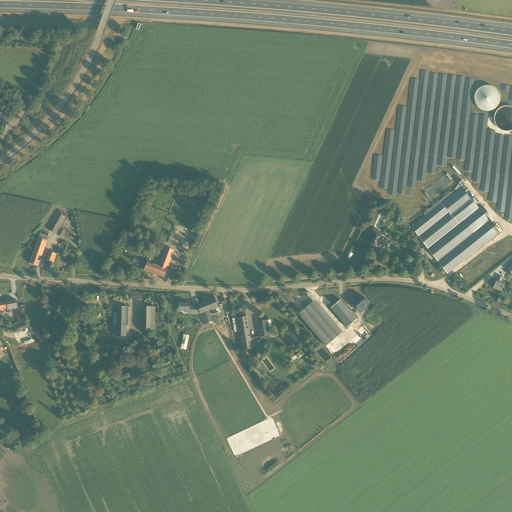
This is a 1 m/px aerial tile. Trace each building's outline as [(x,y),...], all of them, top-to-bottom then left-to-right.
[(473,89),(478,112),(499,108),(495,85),(473,89)] [(511,109),(500,104),(491,123),(511,132),(511,109)] [(408,181),(412,182),(407,171),(408,170),(410,155),(411,138),(407,138),(404,132),(404,137),(400,131),(404,129),(396,129),(396,130),(385,130),(383,156),(373,155),(371,180),(380,180),(379,188),(388,189),(387,195),(397,195),(397,190),(402,190),(405,189),(404,187),(398,187),(398,186),(403,186),(408,184),(408,181)] [(439,189),(451,179),(447,174),(439,180),(441,181),(436,185),(439,189)] [(505,212),(504,219),(511,220),(511,180),(495,178),(495,177),(473,174),(472,181),(481,182),(480,191),(489,192),(488,201),(497,202),(496,211),(505,212)] [(408,217),(414,224),(411,227),(448,273),(497,233),(488,221),(455,180),(408,217)] [(57,234),(64,216),(55,212),(48,230),(57,234)] [(57,235),(62,237),(65,230),(60,228),(59,231),(58,231),(57,235)] [(48,236),(40,233),(29,263),(38,266),(47,241),(48,236)] [(381,236),(374,233),(369,244),(376,247),(377,246),(387,250),(391,241),(381,237),(381,236)] [(159,263),(158,266),(147,262),(144,270),(164,278),(167,269),(174,250),(166,247),(159,263)] [(50,251),(46,261),(53,264),(56,254),(50,251)] [(502,291),(504,285),(501,283),(503,278),(499,276),(494,288),(502,291)] [(216,301),(218,301),(216,296),(196,304),(198,307),(189,307),(189,304),(179,303),(178,310),(189,310),(188,313),(199,313),(204,325),(213,321),(209,310),(218,307),(216,301)] [(368,303),(362,296),(357,301),(356,300),(352,304),(358,311),(368,303)] [(339,298),(328,308),(346,328),(357,319),(339,298)] [(0,302),(0,310),(16,308),(15,299),(0,302)] [(313,302),(298,314),(324,344),(325,346),(340,334),(313,302)] [(125,325),(126,306),(117,306),(117,325),(125,325)] [(155,329),(155,307),(142,307),(141,329),(155,329)] [(24,315),(21,315),(21,313),(16,314),(17,322),(25,320),(24,315)] [(232,319),(235,319),(239,341),(241,340),(243,350),(251,349),(245,313),(231,315),(232,319)] [(259,337),(269,335),(267,320),(257,322),(259,337)] [(16,326),(19,332),(30,327),(27,321),(16,326)] [(125,325),(117,325),(116,325),(116,335),(125,336),(125,325)] [(298,359),(304,354),(300,349),(291,356),(290,357),(290,359),(291,360),(292,360),(293,360),(294,360),(297,358),(298,359)]
